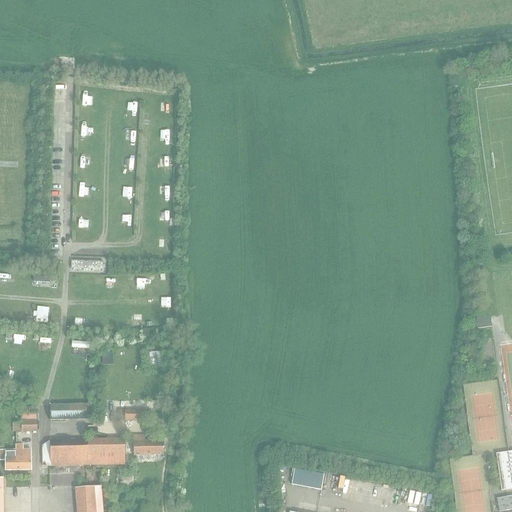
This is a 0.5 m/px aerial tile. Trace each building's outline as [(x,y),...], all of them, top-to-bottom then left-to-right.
[(71,261),(71,269),(103,270),(103,262),(71,261)] [(491,327),(490,317),(476,319),(477,329),(491,327)] [(51,421),(86,420),(85,404),(51,405),(51,421)] [(146,416),(151,415),(150,409),(125,410),(125,421),(146,420),(146,416)] [(21,421),(21,433),(37,432),(37,421),(21,421)] [(134,455),(164,454),(164,441),(145,441),(145,436),(133,436),(134,455)] [(41,466),(125,465),(125,439),(51,440),(41,444),(41,466)] [(16,450),(1,451),(0,450),(0,460),(7,461),(7,470),(32,470),(31,450),(23,450),(23,445),(16,445),(16,450)] [(511,451),(496,454),(501,491),(511,489),(511,451)] [(103,511),(102,487),(76,488),(77,511),(103,511)] [(498,511),(499,511),(511,509),(511,496),(497,499),(498,511)]
